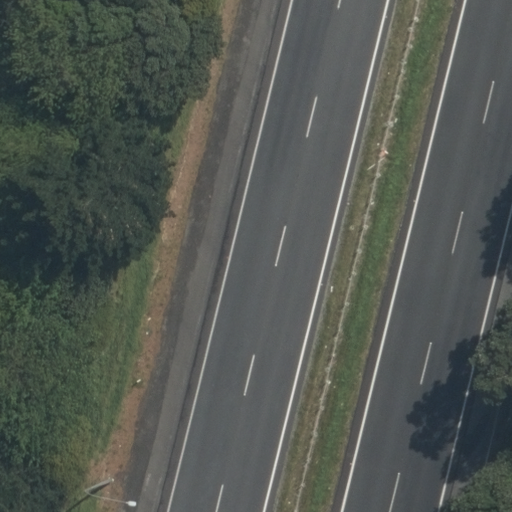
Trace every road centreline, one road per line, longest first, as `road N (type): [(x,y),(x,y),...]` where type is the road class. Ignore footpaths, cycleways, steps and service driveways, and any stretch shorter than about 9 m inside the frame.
road 1 (motorway): [(509,0),(384,511)]
road 2 (motorway): [(195,511),(318,0)]
